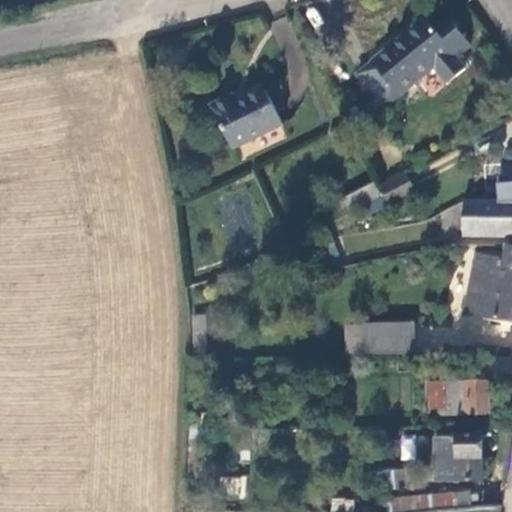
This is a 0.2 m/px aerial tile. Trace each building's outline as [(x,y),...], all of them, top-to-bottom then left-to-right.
[(431,28),(435,33),(450,21),(446,16),(431,28)] [(363,82),(387,113),(436,73),(450,89),(469,74),(459,62),(474,51),(450,21),(435,33),(431,28),(428,24),(376,67),(378,70),(363,82)] [(376,67),(360,79),(363,82),(378,70),(376,67)] [(235,99),(214,109),(235,152),(285,127),(267,90),(238,105),(235,99)] [(409,178),(381,191),(386,204),(388,209),(415,196),(409,178)] [(511,206),(511,178),(500,180),(501,207),(511,206)] [(355,213),(384,198),(377,185),(347,200),(355,213)] [(511,206),(501,207),(468,207),(466,239),(511,240),(510,248),(510,252),(511,251),(511,206)] [(511,251),(510,252),(508,251),(506,261),(481,260),(468,318),(511,327),(511,251)] [(195,321),(195,341),(207,340),(206,321),(195,321)] [(365,332),(364,356),(418,353),(418,328),(365,332)] [(511,363),(479,363),(479,377),(511,379),(511,363)] [(469,420),(469,386),(454,386),(454,406),(456,407),(458,420),(469,420)] [(490,386),(469,386),(469,420),(491,418),(490,386)] [(446,387),(432,387),(432,412),(446,412),(446,387)] [(211,436),(192,434),(188,493),(208,494),(211,436)] [(424,434),(400,437),(402,461),(427,458),(424,434)] [(486,485),(485,440),(459,440),(460,444),(440,446),(439,485),(486,485)] [(254,444),(235,445),(232,465),(252,465),(254,444)] [(223,498),(245,498),(245,477),(223,476),(223,498)] [(390,500),(388,511),(431,511),(460,510),(460,491),(390,500)]
